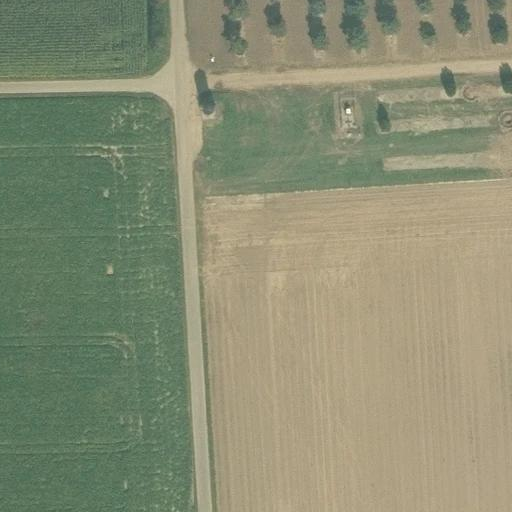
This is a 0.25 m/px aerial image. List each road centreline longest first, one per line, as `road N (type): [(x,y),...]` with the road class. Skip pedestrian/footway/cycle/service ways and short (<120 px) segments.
road 1 (unclassified): [(178,86),(204,511)]
road 2 (track): [(178,86),(511,67)]
road 3 (unclassified): [(178,86),(0,89)]
